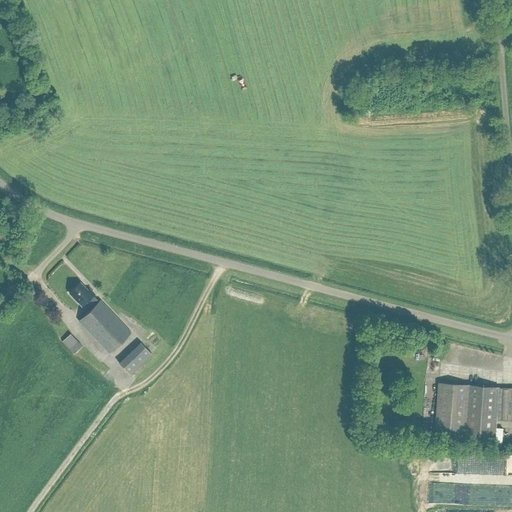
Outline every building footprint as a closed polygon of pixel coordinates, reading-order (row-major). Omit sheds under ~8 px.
[(80,282),(69,293),(82,306),(84,304),(89,310),(78,321),(109,353),(131,332),(100,300),(99,301),(93,295),(94,294),(89,288),(87,289),(80,282)] [(82,346),(70,333),(61,342),(73,355),(82,346)] [(140,342),(118,362),(129,374),(151,354),(140,342)] [(425,388),(433,388),(433,372),(425,372),(425,388)] [(511,388),(439,384),(434,438),(502,444),(503,428),(496,428),(497,418),(511,418),(511,388)]
